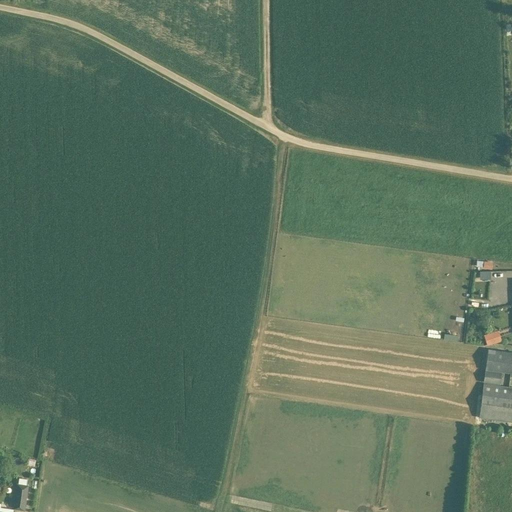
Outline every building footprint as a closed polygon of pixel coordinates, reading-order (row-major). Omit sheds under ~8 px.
[(478,270),(479,278),(490,277),(490,270),(478,270)] [(268,319),(258,394),(480,427),(481,418),(511,421),(511,386),(483,383),(482,394),(478,394),(484,348),(268,319)] [(487,345),(495,343),(492,332),(483,334),(487,345)] [(511,352),(488,349),(485,369),(483,382),(500,384),(502,371),(511,372),(511,352)] [(24,510),(28,485),(17,483),(13,508),(14,508),(24,510)]
